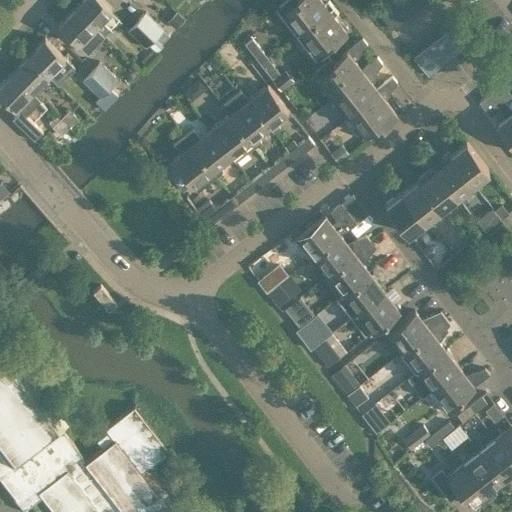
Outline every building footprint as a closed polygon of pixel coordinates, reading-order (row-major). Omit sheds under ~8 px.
[(73,0),(60,14),(80,33),(90,42),(107,25),(106,24),(81,0),(73,0)] [(81,0),(106,24),(112,18),(103,9),(112,0),(81,0)] [(179,0),(170,10),(178,18),(188,8),(179,0)] [(286,0),(303,20),(328,0),(286,0)] [(350,21),(334,0),(328,0),(303,20),(323,47),(340,34),(338,31),(350,21)] [(404,10),(395,0),(379,0),(393,18),(404,10)] [(395,0),(404,10),(413,3),(411,0),(395,0)] [(148,2),(140,10),(157,27),(165,19),(165,18),(148,2)] [(454,16),(469,35),(478,27),(463,8),(454,16)] [(151,33),(157,27),(140,10),(131,19),(148,35),(151,33)] [(250,20),(276,55),(284,49),(258,14),(250,20)] [(454,16),(444,23),(459,42),(469,35),(454,16)] [(165,19),(157,27),(164,34),(172,26),(165,19)] [(444,23),(435,31),(450,50),(459,42),(444,23)] [(47,27),(31,44),(51,63),(61,73),(67,67),(65,65),(73,57),(65,49),(67,46),(47,27)] [(157,27),(151,33),(160,42),(166,36),(164,34),(157,27)] [(316,57),(337,85),(353,72),(350,69),(365,58),(358,49),(370,33),(365,27),(350,38),(335,49),(332,45),(316,57)] [(247,33),(259,48),(262,53),(269,47),(254,28),(247,33)] [(440,57),(450,50),(435,31),(426,38),(440,57)] [(440,57),(426,38),(416,46),(431,65),(440,57)] [(31,44),(14,62),(33,81),(51,63),(31,44)] [(337,85),(353,105),(368,93),(365,88),(380,77),(372,68),(385,52),(380,46),(365,58),(350,69),(353,72),(337,85)] [(269,47),(262,53),(283,79),(295,69),(287,59),(282,63),(269,47)] [(103,51),(95,59),(110,75),(119,66),(103,51)] [(102,84),(110,75),(95,59),(86,68),(102,84)] [(0,80),(17,98),(33,81),(14,62),(0,75),(0,80)] [(395,65),(380,77),(365,88),(368,93),(353,105),(367,123),(369,121),(379,114),(382,111),(385,115),(400,103),(387,87),(400,71),(395,65)] [(251,88),(276,121),(283,116),(280,109),(292,100),(271,73),(251,88)] [(511,81),(506,73),(499,78),(511,95),(511,81)] [(511,95),(499,78),(492,84),(508,105),(498,112),(511,129),(511,95)] [(276,121),(251,88),(244,79),(225,94),(232,102),(258,135),(264,130),(262,123),(271,116),(275,122),(276,121)] [(28,104),(23,99),(15,108),(38,130),(46,122),(28,104)] [(71,99),(63,107),(72,116),(80,108),(71,99)] [(232,102),(213,117),(234,144),(238,150),(258,135),(232,102)] [(64,124),(72,116),(63,107),(55,115),(64,124)] [(379,114),(369,121),(374,128),(384,120),(379,114)] [(213,117),(202,126),(195,117),(187,123),(219,165),(225,160),(223,153),(234,144),(213,117)] [(213,169),(219,165),(187,123),(176,132),(183,141),(175,147),(196,174),(207,165),(213,169)] [(452,142),(455,145),(474,170),(492,157),(469,128),(452,142)] [(292,141),(298,148),(313,137),(307,129),(292,141)] [(292,141),(273,156),(279,163),(298,148),(292,141)] [(474,170),(455,145),(452,142),(436,154),(459,183),(474,170)] [(443,195),(459,183),(436,154),(421,166),(443,195)] [(254,171),(260,178),(279,163),(273,156),(254,171)] [(427,207),(443,195),(421,166),(404,179),(427,207)] [(5,171),(0,175),(0,190),(12,180),(5,171)] [(235,185),(241,193),(260,178),(254,171),(235,185)] [(409,221),(427,207),(404,179),(387,192),(409,221)] [(241,193),(235,185),(224,194),(216,195),(212,189),(199,199),(212,215),(241,193)] [(316,243),(342,223),(358,210),(343,191),(332,199),(338,209),(336,210),(337,211),(334,212),(327,204),(301,224),(316,243)] [(504,193),(497,199),(503,207),(504,208),(511,202),(504,193)] [(480,210),(487,219),(503,207),(497,199),(496,198),(480,210)] [(357,242),(342,223),(316,243),(331,262),(357,242)] [(368,223),(354,229),(362,238),(373,229),(368,223)] [(378,235),(373,229),(362,238),(357,242),(331,262),(346,281),(372,261),(366,252),(378,235)] [(272,268),(283,260),(264,233),(253,241),(272,268)] [(373,262),(372,261),(346,281),(339,286),(354,305),(361,300),(387,280),(378,268),(380,267),(375,260),(373,262)] [(280,273),(270,281),(281,295),(291,287),(280,273)] [(119,292),(103,274),(96,280),(111,299),(119,292)] [(402,299),(387,280),(361,300),(375,319),(402,299)] [(310,307),(300,293),(287,303),(298,317),(310,307)] [(406,338),(447,305),(443,299),(424,307),(417,298),(391,319),(406,338)] [(326,328),(334,322),(335,321),(321,301),(298,319),(313,338),(315,336),(326,328)] [(406,338),(421,358),(448,337),(440,328),(452,311),(447,305),(406,338)] [(334,322),(326,328),(331,334),(339,328),(334,322)] [(31,496),(46,484),(90,450),(67,420),(71,417),(0,325),(0,463),(19,487),(22,485),(31,496)] [(326,328),(315,336),(330,355),(341,347),(331,334),(326,328)] [(423,387),(436,377),(462,356),(448,337),(421,358),(408,368),(423,387)] [(347,353),(334,363),(348,381),(361,371),(347,353)] [(462,356),(436,377),(450,395),(477,374),(492,362),(488,356),(469,364),(462,356)] [(359,376),(349,384),(358,395),(367,387),(359,376)] [(473,394),(477,400),(494,387),(489,381),(473,394)] [(477,400),(473,394),(463,402),(468,408),(477,400)] [(107,437),(90,450),(46,484),(68,511),(153,511),(166,503),(164,500),(180,488),(154,454),(171,441),(136,396),(109,417),(111,420),(100,429),(107,437)] [(385,416),(371,397),(364,402),(378,421),(385,416)] [(325,415),(328,425),(343,419),(340,409),(325,415)] [(440,418),(445,425),(446,425),(456,417),(451,410),(440,418)] [(426,414),(407,429),(413,437),(433,422),(426,414)] [(511,414),(498,426),(511,444),(511,414)] [(446,425),(445,425),(440,418),(427,429),(432,436),(446,425)] [(511,444),(498,426),(481,438),(505,468),(511,462),(511,444)] [(481,438),(466,451),(493,486),(499,482),(494,476),(505,468),(481,438)] [(488,490),(493,486),(466,451),(450,463),(444,455),(434,463),(453,487),(462,480),(472,493),(484,484),(488,490)]
